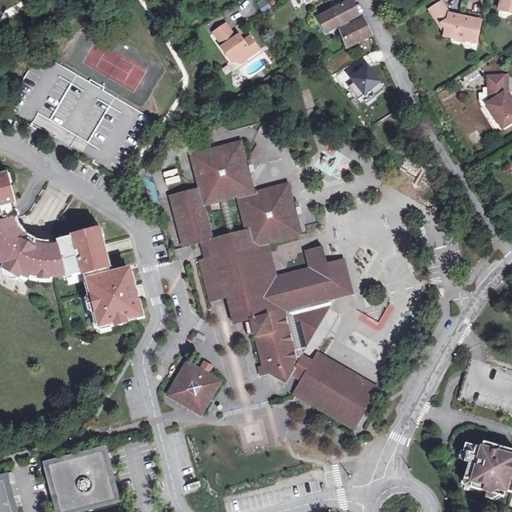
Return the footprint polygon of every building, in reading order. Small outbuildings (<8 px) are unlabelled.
[(266,0),(262,0),(257,4),(263,13),(272,8),(266,0)] [(360,15),(352,0),(351,0),(318,18),(326,33),(338,27),(340,29),(349,24),(348,22),(361,15),(360,15)] [(511,0),(502,0),(501,8),(511,10),(511,0)] [(463,44),(465,42),(467,38),(476,40),(480,22),(458,17),(457,22),(453,21),(449,15),(441,3),(429,11),(440,29),(443,27),(446,31),(444,38),(453,39),(455,42),(463,44)] [(346,48),(370,36),(362,19),(339,30),(346,48)] [(222,47),(233,62),(238,59),(242,63),(260,50),(250,36),(244,40),(239,34),(236,37),(227,24),(215,33),(224,46),(222,47)] [(310,52),(324,68),(326,66),(323,61),(323,60),(314,49),(310,52)] [(351,76),(384,58),(379,49),(346,67),(351,76)] [(368,69),(354,82),(367,97),(382,84),(368,69)] [(511,107),(503,94),(505,94),(504,76),(488,77),(489,104),(486,105),(503,129),(511,123),(511,107)] [(404,102),(402,103),(399,98),(372,116),(376,123),(405,105),(404,102)] [(33,122),(54,134),(59,126),(38,113),(33,122)] [(478,131),(468,135),(472,145),(482,141),(478,131)] [(290,201),(294,200),(289,183),(255,192),(249,172),(246,160),(241,140),(223,145),(224,149),(208,153),(207,149),(190,154),(198,185),(169,193),(181,238),(191,244),(204,241),(209,257),(199,260),(210,300),(226,296),(229,306),(235,305),(249,314),(251,320),(253,326),(246,328),(248,335),(255,334),(264,365),(262,366),(260,368),(260,371),(261,374),(265,375),(268,374),(270,372),(270,368),(280,366),(282,373),(289,378),(292,374),(296,367),(305,373),(302,380),(310,385),(303,398),(355,429),(379,387),(318,351),(312,361),(303,355),(297,356),(291,334),(285,311),(309,304),(331,299),(355,292),(347,259),(329,264),(324,246),(307,251),(312,268),(277,277),(268,244),(303,235),(298,216),(294,218),(290,201)] [(224,149),(223,145),(207,149),(208,153),(224,149)] [(250,158),(259,163),(266,151),(256,146),(250,158)] [(246,160),(249,172),(254,171),(251,159),(246,160)] [(178,170),(164,172),(166,186),(180,184),(178,170)] [(0,177),(0,222),(13,219),(19,217),(10,181),(3,177),(0,177)] [(294,218),(298,216),(297,214),(295,203),(294,200),(290,201),(294,218)] [(295,203),(297,214),(303,212),(300,201),(295,203)] [(13,219),(0,222),(0,254),(1,256),(0,257),(0,261),(15,273),(30,278),(32,274),(40,275),(41,273),(48,274),(48,276),(57,276),(66,274),(58,245),(45,246),(37,244),(35,247),(33,246),(34,244),(32,239),(27,239),(25,241),(23,240),(25,237),(18,230),(13,219)] [(317,223),(307,227),(309,233),(319,230),(317,223)] [(424,223),(418,224),(421,238),(427,237),(424,223)] [(37,244),(45,246),(35,232),(18,230),(25,237),(23,240),(25,241),(27,239),(32,239),(34,244),(33,246),(35,247),(37,244)] [(58,245),(66,274),(71,273),(72,277),(84,273),(91,272),(92,278),(111,274),(101,234),(95,231),(57,240),(58,245)] [(183,246),(191,244),(181,238),(183,246)] [(111,274),(92,278),(88,279),(89,285),(92,288),(94,294),(92,295),(94,303),(90,304),(92,311),(96,311),(97,316),(101,320),(103,325),(110,323),(142,316),(130,269),(111,274)] [(297,356),(303,355),(333,305),(331,299),(309,304),(285,311),(291,334),(297,356)] [(361,314),(358,320),(380,333),(395,307),(390,304),(378,324),(361,314)] [(235,305),(229,306),(234,324),(251,320),(249,314),(235,305)] [(97,316),(96,311),(92,311),(91,313),(96,331),(101,334),(112,331),(110,323),(103,325),(101,320),(97,316)] [(511,367),(478,358),(470,355),(459,397),(511,412),(511,413),(511,367)] [(199,369),(208,375),(213,367),(204,361),(199,369)] [(220,383),(208,375),(199,369),(188,362),(168,396),(200,416),(220,383)] [(270,368),(270,372),(287,381),(289,378),(282,373),(280,366),(270,368)] [(296,367),(292,374),(302,380),(305,373),(296,367)] [(310,385),(302,380),(294,393),(303,398),(310,385)] [(466,442),(464,450),(467,450),(465,459),(468,461),(465,476),(473,479),(472,485),(485,489),(487,490),(503,494),(504,495),(506,489),(511,490),(511,447),(484,439),(482,446),(466,442)] [(467,450),(464,450),(460,449),(458,458),(465,459),(467,450)] [(102,452),(101,453),(78,459),(53,465),(52,465),(51,465),(50,466),(61,509),(60,510),(60,511),(62,511),(64,511),(111,499),(112,500),(115,499),(115,497),(114,496),(113,496),(103,456),(104,455),(104,454),(103,453),(102,452)] [(473,479),(465,476),(463,483),(472,485),(473,479)] [(0,511),(15,511),(8,483),(10,481),(10,479),(8,477),(7,477),(5,479),(5,480),(0,481),(0,511)] [(495,499),(503,494),(487,490),(486,496),(495,499)]
